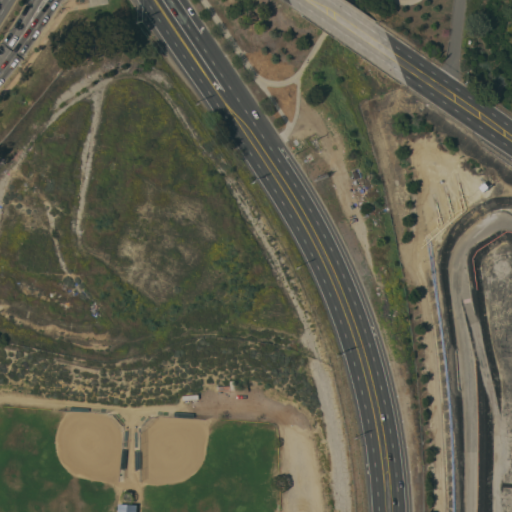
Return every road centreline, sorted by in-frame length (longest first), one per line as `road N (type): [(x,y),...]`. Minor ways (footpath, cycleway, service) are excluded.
road 1 (primary): [(389,511),(374,403),(338,285),(218,88)]
road 2 (secondary): [(511,139),(397,59)]
